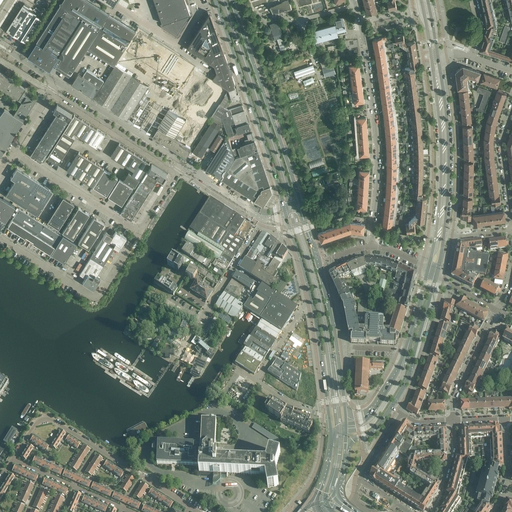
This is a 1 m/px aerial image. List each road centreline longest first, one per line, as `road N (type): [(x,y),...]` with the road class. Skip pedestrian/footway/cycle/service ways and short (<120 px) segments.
road 1 (residential): [(353,0),(376,135),(370,246)]
road 2 (secondary): [(215,0),(285,210)]
road 3 (secondary): [(299,205),(231,0)]
road 4 (tertiary): [(432,58),(442,172),(429,271)]
road 5 (secondary): [(344,409),(330,312),(299,205)]
road 6 (tertiary): [(443,238),(448,132),(438,57)]
road 7 (unclassified): [(175,360),(265,216)]
road 8 (unclassified): [(48,94),(175,174)]
road 9 (unclassified): [(138,232),(12,151)]
road 10 (unclassified): [(182,163),(57,81)]
road 11 (tertiary): [(390,407),(436,275)]
road 12 (residential): [(409,511),(360,480),(401,414)]
road 13 (secondary): [(310,293),(329,421)]
road 14 (residential): [(453,420),(453,399),(496,309)]
